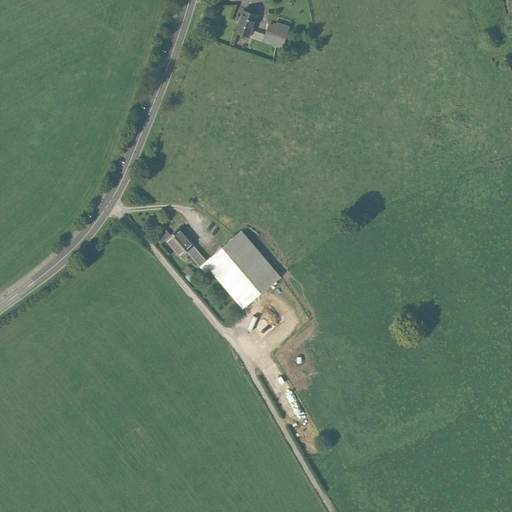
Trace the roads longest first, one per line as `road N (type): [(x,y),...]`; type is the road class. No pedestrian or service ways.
road 1 (track): [(331,511),(240,353),(157,252),(106,206)]
road 2 (tertiary): [(188,0),(120,184),(88,232),(0,306)]
